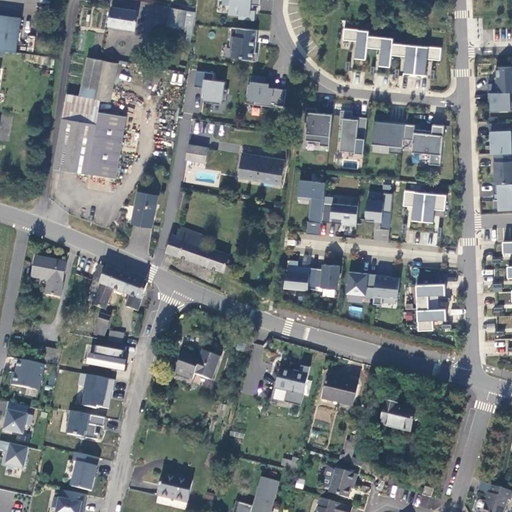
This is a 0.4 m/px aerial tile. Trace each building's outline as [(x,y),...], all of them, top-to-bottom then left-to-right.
[(262,0),(224,0),(224,5),(232,5),(231,14),(241,15),(241,19),(256,20),(257,11),(252,11),(253,5),(262,6),(262,0)] [(133,29),(135,20),(137,11),(112,7),(109,25),(133,29)] [(166,25),(184,29),(185,21),(193,22),(195,12),(169,7),(166,25)] [(0,24),(27,29),(28,19),(0,15),(0,24)] [(0,50),(23,53),(27,29),(0,24),(0,50)] [(259,30),(233,28),(231,45),(234,48),(233,57),(244,58),(244,60),(258,61),(259,53),(257,53),(255,53),(255,47),(258,47),(259,30)] [(371,31),(346,29),(345,40),(360,41),(358,57),(357,57),(357,58),(368,59),(369,47),(370,36),(371,31)] [(395,38),(370,36),(369,47),(384,49),(383,65),(382,65),(393,67),(394,55),(395,43),(395,38)] [(420,46),(395,43),(394,55),(408,56),(407,72),(406,72),(406,73),(417,74),(420,46)] [(443,48),(420,46),(417,74),(428,75),(428,74),(427,74),(429,59),(442,60),(443,48)] [(79,95),(101,99),(110,101),(117,63),(87,57),(79,95)] [(490,84),(490,93),(511,92),(511,66),(498,67),(499,84),(490,84)] [(214,73),(197,71),(195,86),(203,87),(203,91),(205,91),(204,98),(207,98),(212,99),(211,103),(221,104),(221,100),(227,101),(228,89),(224,89),(225,82),(213,80),(214,73)] [(182,85),(183,74),(172,73),(171,84),(182,85)] [(265,76),(252,75),(251,84),(248,83),(247,95),(249,95),(249,99),(255,100),(255,104),(274,106),(275,104),(284,105),(286,89),(268,87),(269,83),(264,82),(265,76)] [(511,92),(490,93),(490,101),(493,101),(493,111),(511,110),(511,92)] [(96,127),(123,132),(126,117),(99,112),(101,99),(79,95),(64,93),(61,118),(97,124),(96,127)] [(334,115),(319,113),(319,109),(308,108),(306,123),(309,123),(307,141),(322,142),(321,146),(331,147),(334,115)] [(342,151),(346,151),(357,152),(357,153),(365,154),(369,118),(360,117),(360,120),(354,119),(354,117),(355,112),(343,110),(341,124),(345,125),(343,140),(342,151)] [(391,153),(404,154),(405,139),(407,125),(407,124),(386,122),(387,116),(377,115),(374,144),(392,146),(391,153)] [(61,118),(54,167),(114,179),(123,132),(96,127),(97,124),(61,118)] [(492,142),(493,142),(494,154),(496,154),(511,153),(511,130),(510,131),(510,123),(491,123),(492,142)] [(417,125),(407,125),(405,139),(415,140),(414,152),(432,153),(431,164),(442,166),(446,126),(435,125),(434,131),(417,130),(417,125)] [(208,147),(188,144),(185,160),(205,163),(208,147)] [(286,160),(242,153),(238,177),(281,184),(286,160)] [(511,153),(496,154),(497,184),(511,183),(511,153)] [(323,223),(327,183),(301,181),(300,195),(316,197),(314,222),(323,223)] [(511,209),(511,183),(497,184),(496,184),(496,194),(500,194),(500,200),(497,200),(494,199),(495,210),(511,209)] [(179,191),(176,207),(183,208),(184,202),(186,192),(179,191)] [(449,195),(407,191),(405,206),(416,207),(415,220),(414,220),(436,222),(435,222),(436,209),(447,210),(449,195)] [(150,226),(156,195),(138,192),(132,222),(150,226)] [(392,225),(395,194),(386,193),(385,201),(369,200),(367,222),(376,223),(377,221),(383,221),(383,229),(391,230),(392,225)] [(194,196),(193,204),(200,206),(202,198),(194,196)] [(358,226),(360,206),(335,204),(335,197),(326,196),(324,222),(344,224),(344,225),(358,226)] [(273,210),(282,211),(283,201),(275,200),(273,207),(273,210)] [(226,264),(229,254),(201,244),(205,235),(180,227),(177,236),(172,234),(166,252),(229,274),(232,266),(226,264)] [(61,296),(67,262),(35,255),(31,276),(49,280),(46,293),(61,296)] [(301,265),(309,266),(310,256),(302,255),(301,265)] [(291,261),(286,287),(310,290),(310,289),(312,268),(300,267),(300,262),(291,261)] [(129,274),(99,263),(94,276),(102,279),(101,283),(102,283),(98,293),(94,304),(105,309),(113,288),(123,292),(129,274)] [(310,289),(318,290),(318,287),(339,289),(341,266),(325,265),(325,270),(325,272),(320,271),(320,269),(312,268),(310,289)] [(378,275),(351,272),(349,294),(367,295),(367,297),(376,298),(378,275)] [(129,274),(123,292),(130,295),(126,307),(138,312),(147,284),(147,282),(129,274)] [(385,297),(399,299),(402,278),(387,277),(387,276),(378,275),(376,298),(375,304),(384,305),(385,297)] [(102,283),(101,283),(94,280),(91,290),(98,293),(102,283)] [(447,295),(447,284),(419,285),(420,331),(435,330),(435,320),(448,319),(448,320),(448,309),(431,309),(430,295),(447,294),(447,295)] [(111,317),(101,314),(94,334),(104,337),(111,317)] [(111,330),(109,339),(122,342),(124,333),(111,330)] [(125,351),(97,345),(95,354),(93,365),(126,371),(128,360),(120,359),(121,356),(124,357),(125,351)] [(43,361),(57,363),(60,350),(45,347),(43,361)] [(212,379),(220,356),(203,350),(201,356),(184,351),(176,372),(193,378),(195,373),(212,379)] [(44,364),(19,358),(16,373),(13,372),(11,384),(39,389),(44,364)] [(293,372),(280,369),(275,389),(287,391),(284,403),(300,407),(310,369),(301,367),(299,374),(298,373),(298,374),(293,373),(293,372)] [(116,379),(81,373),(79,385),(86,386),(85,394),(86,394),(84,405),(97,408),(97,406),(109,408),(111,398),(109,397),(110,390),(113,390),(116,379)] [(358,383),(329,376),(323,399),(352,406),(358,383)] [(381,424),(411,431),(416,410),(398,405),(398,403),(386,400),(381,424)] [(28,406),(9,401),(5,417),(7,417),(4,429),(23,434),(25,425),(30,426),(33,415),(26,413),(28,406)] [(106,417),(68,410),(66,421),(69,422),(67,434),(77,435),(77,438),(85,439),(86,437),(98,440),(99,434),(95,433),(97,425),(104,427),(106,417)] [(29,447),(0,440),(0,449),(3,450),(6,451),(5,455),(2,465),(24,470),(29,447)] [(353,458),(356,444),(348,442),(343,461),(352,463),(353,458)] [(99,458),(75,453),(73,461),(77,462),(71,486),(91,491),(99,458)] [(359,459),(353,458),(352,463),(362,467),(365,458),(360,456),(359,459)] [(324,488),(332,491),(331,493),(351,498),(354,484),(357,485),(360,475),(329,467),(324,488)] [(187,502),(193,480),(164,473),(159,495),(187,502)] [(256,496),(254,506),(237,502),(233,511),(271,511),(280,482),(261,477),(259,487),(262,488),(260,497),(256,496)] [(297,478),(295,487),(302,488),(304,480),(297,478)] [(511,496),(511,489),(492,484),(490,492),(486,490),(483,499),(481,498),(477,500),(475,508),(477,511),(479,511),(503,511),(508,498),(511,498),(511,496)] [(432,496),(434,488),(426,486),(423,494),(432,496)] [(85,495),(62,490),(61,499),(53,497),(51,508),(56,509),(55,511),(82,511),(83,510),(80,510),(81,503),(84,504),(85,495)] [(352,511),(353,507),(322,498),(318,511),(352,511)]
